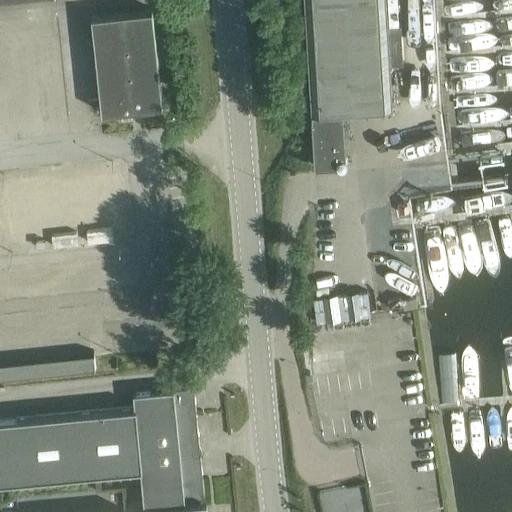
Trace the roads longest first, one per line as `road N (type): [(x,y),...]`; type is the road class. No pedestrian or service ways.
road 1 (unclassified): [(275,511),(227,0)]
road 2 (unknown): [(239,147),(58,161),(0,135)]
